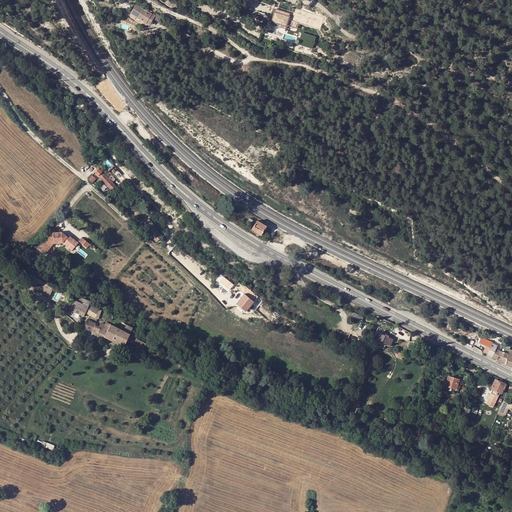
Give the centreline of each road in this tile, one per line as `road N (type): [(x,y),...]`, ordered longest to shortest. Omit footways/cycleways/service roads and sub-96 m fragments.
road 1 (secondary): [(511,373),(224,221),(65,71),(0,28)]
road 2 (secondary): [(0,34),(67,79),(217,222),(511,379)]
road 3 (track): [(148,0),(215,30),(254,59),(360,86),(511,186)]
